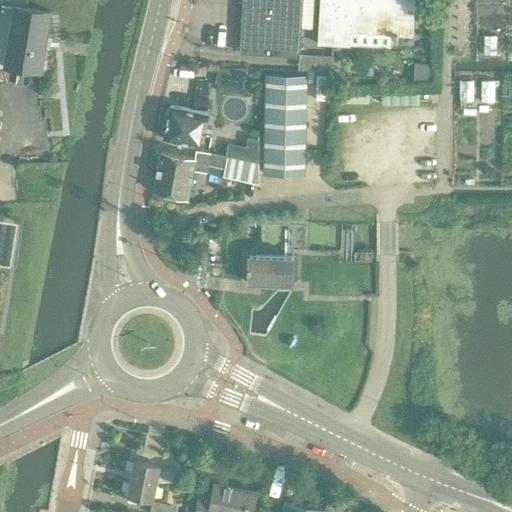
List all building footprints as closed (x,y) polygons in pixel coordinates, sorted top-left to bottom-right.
[(242,0),(239,53),(299,57),(300,57),(300,53),(302,28),(312,28),(313,0),(242,0)] [(321,0),(319,44),(350,46),(350,45),(390,47),(391,34),(413,36),(415,0),(321,0)] [(0,27),(0,63),(41,71),(51,12),(4,3),(0,27)] [(218,68),(215,83),(242,89),(247,67),(218,68)] [(307,75),(266,74),(264,174),(304,175),(307,75)] [(369,92),(344,92),(344,102),(369,102),(369,92)] [(208,146),(211,131),(206,130),(210,113),(171,105),(170,107),(166,109),(165,116),(168,122),(164,137),(208,146)] [(258,162),(228,156),(195,149),(194,157),(161,151),(154,191),(189,198),(194,169),(208,172),(209,164),(226,168),(224,176),(259,183),(258,162)] [(292,283),(292,281),(293,256),(250,255),(249,282),(292,283)] [(193,257),(185,256),(184,264),(192,265),(193,257)] [(154,499),(155,497),(161,465),(134,460),(128,494),(154,499)] [(252,511),(254,505),(249,505),(252,490),(215,482),(211,501),(199,499),(196,511),(252,511)] [(325,511),(326,508),(286,501),(283,511),(325,511)] [(173,511),(175,506),(153,502),(151,511),(173,511)]
